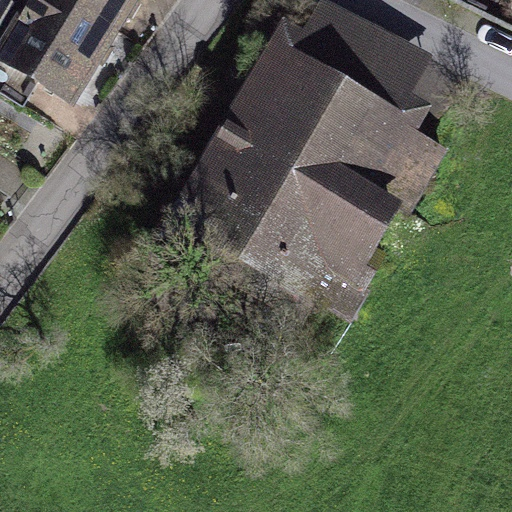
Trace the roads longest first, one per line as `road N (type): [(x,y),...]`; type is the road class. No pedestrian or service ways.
road 1 (residential): [(0,284),(215,0)]
road 2 (residential): [(511,79),(353,0)]
